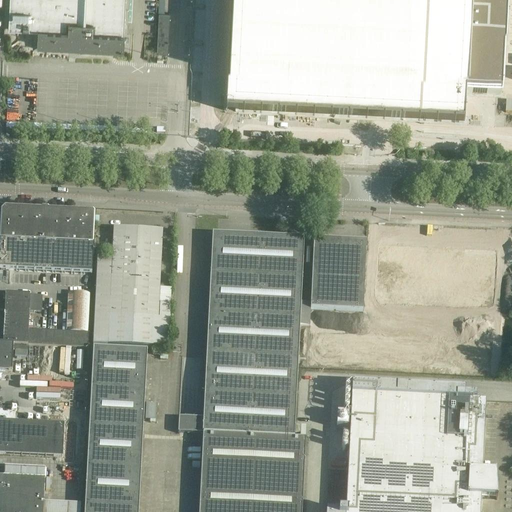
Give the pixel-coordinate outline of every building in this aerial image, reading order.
[(9,0),(8,30),(34,31),(33,49),(77,51),(77,48),(124,51),(125,35),(123,34),(125,0),(9,0)] [(233,0),(228,104),(463,117),(464,84),(497,88),(502,0),(233,0)] [(156,53),(168,54),(170,14),(158,13),(156,53)] [(93,245),(94,215),(93,213),(48,211),(47,210),(42,210),(41,211),(4,209),(0,212),(0,217),(0,240),(46,243),(93,245)] [(113,229),(112,259),(111,270),(148,272),(160,273),(162,231),(152,231),(113,229)] [(210,275),(302,280),(304,240),(212,235),(210,275)] [(0,240),(0,270),(91,275),(93,245),(46,243),(0,240)] [(366,243),(313,240),(311,304),(307,303),(306,320),(306,326),(310,326),(310,310),(363,312),(366,243)] [(378,245),(375,303),(492,309),(495,252),(378,245)] [(93,345),(168,348),(170,305),(159,305),(158,319),(146,318),(109,317),(110,297),(110,284),(111,270),(112,259),(97,258),(93,345)] [(110,284),(148,286),(148,272),(111,270),(110,284)] [(159,305),(160,273),(148,272),(148,286),(147,299),(146,318),(158,319),(159,305)] [(307,303),(300,303),(302,280),(210,275),(208,315),(306,320),(307,303)] [(110,297),(147,299),(148,286),(110,284),(110,297)] [(66,320),(88,321),(89,289),(67,288),(66,320)] [(0,311),(5,311),(5,304),(29,305),(30,295),(0,293),(0,311)] [(147,299),(110,297),(109,317),(146,318),(147,299)] [(3,345),(13,346),(88,349),(89,334),(28,331),(29,305),(5,304),(5,311),(3,345)] [(299,326),(306,326),(306,320),(208,315),(206,355),(297,359),(299,326)] [(312,334),(310,362),(491,372),(493,343),(312,334)] [(13,346),(3,345),(0,344),(0,373),(12,374),(13,346)] [(144,391),(145,372),(146,352),(93,350),(91,389),(144,391)] [(295,399),(297,359),(206,355),(204,395),(295,399)] [(478,511),(479,502),(481,468),(485,404),(464,403),(465,394),(351,388),(347,471),(327,470),(325,511),(478,511)] [(142,431),(143,412),(144,391),(91,389),(89,428),(142,431)] [(178,419),(178,434),(202,435),(203,435),(198,511),(301,511),(305,440),(294,439),(293,439),(295,399),(204,395),(203,415),(203,420),(200,420),(199,420),(179,419),(178,419)] [(62,458),(62,462),(83,463),(84,422),(63,420),(63,424),(62,458)] [(0,421),(0,455),(62,458),(63,424),(0,421)] [(140,470),(141,450),(142,431),(89,428),(87,467),(140,470)] [(44,504),(44,496),(45,479),(44,479),(45,469),(5,467),(4,477),(5,477),(4,492),(3,511),(79,511),(80,505),(44,504)] [(138,509),(139,490),(140,470),(87,467),(85,506),(138,509)]
